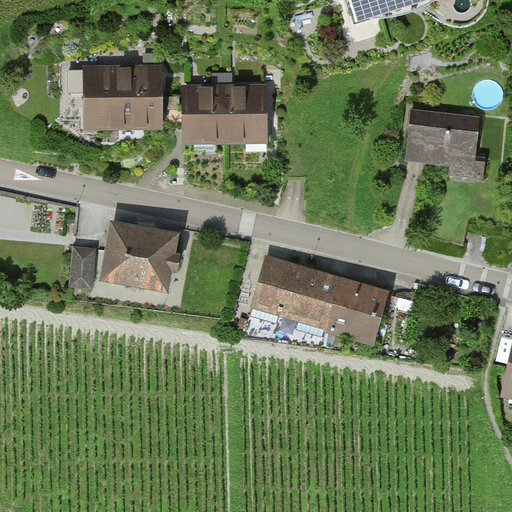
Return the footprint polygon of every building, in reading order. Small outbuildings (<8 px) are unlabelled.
[(385,20),(381,9),(409,0),(345,0),(354,29),(385,20)] [(161,71),(86,71),(87,125),(162,125),(161,71)] [(266,89),(186,90),(186,140),(266,139),(266,89)] [(481,119),(412,111),(407,159),(452,164),(451,174),(483,178),(486,158),(477,157),(481,119)] [(176,237),(115,226),(106,277),(166,288),(170,268),(178,270),(181,256),(173,255),(176,237)] [(95,251),(76,249),(72,286),(91,288),(95,251)] [(341,282),(268,260),(245,336),(322,347),(329,326),(341,282)] [(388,295),(341,282),(329,326),(375,339),(388,295)]
